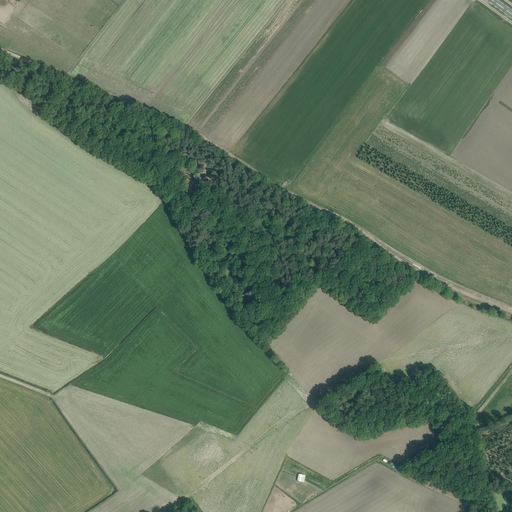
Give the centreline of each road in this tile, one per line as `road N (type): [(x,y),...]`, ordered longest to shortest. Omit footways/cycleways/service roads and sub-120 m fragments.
road 1 (track): [(0,45),(178,123),(435,281),(511,313)]
road 2 (track): [(407,464),(466,421),(511,368)]
